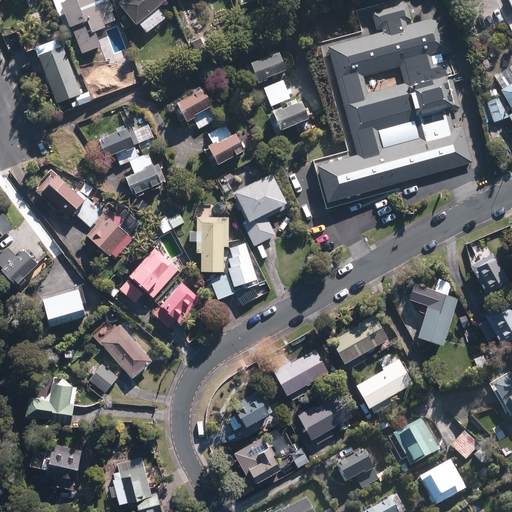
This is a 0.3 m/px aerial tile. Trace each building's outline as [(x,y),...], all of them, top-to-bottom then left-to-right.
[(76,0),(67,4),(84,48),(100,42),(95,29),(116,20),(108,0),(76,0)] [(163,0),(129,0),(124,4),(138,20),(163,0)] [(329,45),(358,153),(318,164),(328,202),(473,164),(462,125),(454,127),(450,110),(460,107),(452,75),(448,59),(434,63),(433,57),(447,54),(437,17),(408,25),(407,21),(412,20),(408,3),(372,12),(377,30),(383,28),(384,31),(329,45)] [(65,48),(42,57),(59,101),(82,93),(65,48)] [(279,52),(248,64),(255,83),(286,71),(279,52)] [(97,53),(81,60),(85,72),(102,66),(97,53)] [(283,82),(265,88),(271,106),(289,99),(283,82)] [(203,90),(173,106),(182,122),(212,106),(203,90)] [(90,92),(77,98),(80,105),(93,99),(90,92)] [(508,117),(502,98),(488,103),(495,121),(508,117)] [(300,103),(269,115),(276,132),(307,120),(300,103)] [(136,147),(129,130),(101,141),(108,158),(136,147)] [(237,136),(205,151),(213,167),(245,151),(237,136)] [(153,168),(126,179),(133,194),(159,183),(153,168)] [(217,181),(227,193),(240,182),(231,169),(217,181)] [(83,205),(51,176),(37,191),(69,220),(83,205)] [(273,176),(236,194),(248,218),(242,221),(255,247),(277,236),(265,213),(287,203),(273,176)] [(133,231),(111,210),(88,235),(110,256),(133,231)] [(169,218),(174,228),(185,223),(180,213),(169,218)] [(169,218),(167,214),(156,220),(163,233),(174,228),(169,218)] [(229,218),(198,217),(198,251),(203,251),(203,270),(223,271),(224,243),(228,243),(229,218)] [(230,269),(236,287),(258,280),(245,243),(232,248),(235,256),(231,258),(234,268),(230,269)] [(27,248),(3,271),(17,286),(41,263),(27,248)] [(180,270),(155,248),(131,275),(156,297),(180,270)] [(507,279),(493,254),(473,265),(487,290),(507,279)] [(229,275),(212,281),(217,298),(235,292),(229,275)] [(182,286),(162,308),(181,324),(200,302),(182,286)] [(80,288),(45,297),(52,324),(86,316),(80,288)] [(457,298),(435,291),(421,334),(443,342),(457,298)] [(511,334),(511,311),(510,309),(489,320),(500,341),(511,334)] [(376,319),(334,341),(345,361),(387,339),(376,319)] [(121,327),(103,343),(134,377),(152,361),(121,327)] [(315,350),(275,372),(287,393),(327,371),(315,350)] [(486,352),(474,358),(481,370),(492,364),(486,352)] [(400,362),(358,385),(369,405),(411,383),(400,362)] [(117,377),(103,366),(92,380),(105,391),(117,377)] [(511,373),(493,386),(510,414),(511,413),(511,373)] [(32,398),(29,416),(71,423),(78,388),(55,384),(52,402),(32,398)] [(260,393),(232,410),(246,432),(274,415),(260,393)] [(338,393),(299,414),(312,438),(351,417),(338,393)] [(419,420),(394,435),(412,464),(437,449),(419,420)] [(465,430),(451,445),(466,460),(481,445),(465,430)] [(280,436),(273,439),(284,457),(290,454),(280,436)] [(262,437),(235,453),(252,482),(279,466),(262,437)] [(73,488),(81,452),(51,445),(46,466),(51,468),(50,474),(62,477),(60,485),(73,488)] [(364,449),(337,463),(347,480),(356,475),(362,485),(379,477),(364,449)] [(449,461),(419,478),(434,505),(465,489),(449,461)] [(145,465),(110,474),(118,505),(152,497),(145,465)] [(163,511),(159,497),(138,503),(140,511),(163,511)] [(313,511),(307,497),(277,511),(313,511)] [(396,511),(391,501),(367,511),(396,511)]
